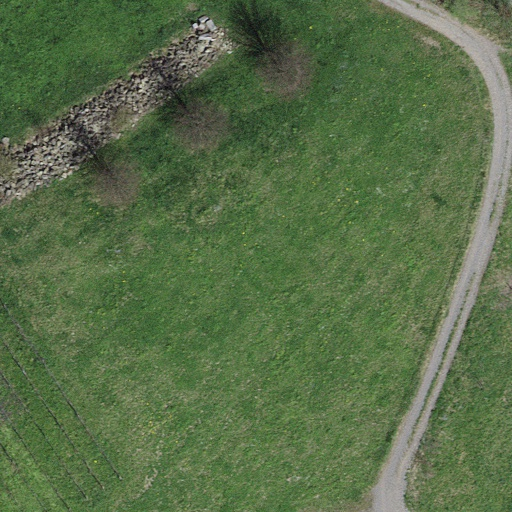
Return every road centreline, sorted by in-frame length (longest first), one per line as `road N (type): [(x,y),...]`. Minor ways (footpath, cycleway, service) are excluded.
road 1 (track): [(403,511),(397,504),(459,366),(511,158)]
road 2 (track): [(511,142),(507,67),(425,12)]
